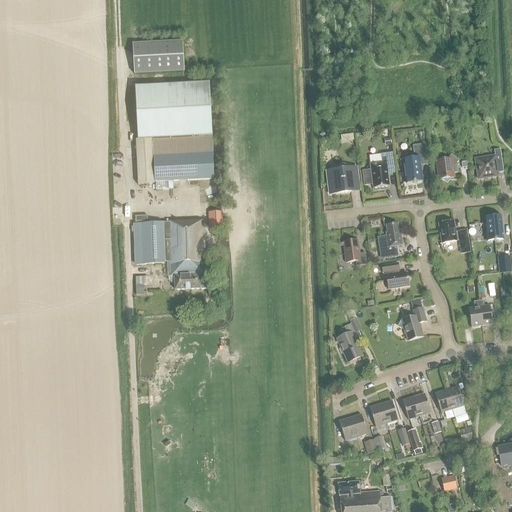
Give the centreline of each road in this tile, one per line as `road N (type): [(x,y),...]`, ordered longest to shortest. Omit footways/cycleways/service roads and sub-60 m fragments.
road 1 (residential): [(420,213),(426,273),(451,357)]
road 2 (residential): [(336,398),(451,357)]
